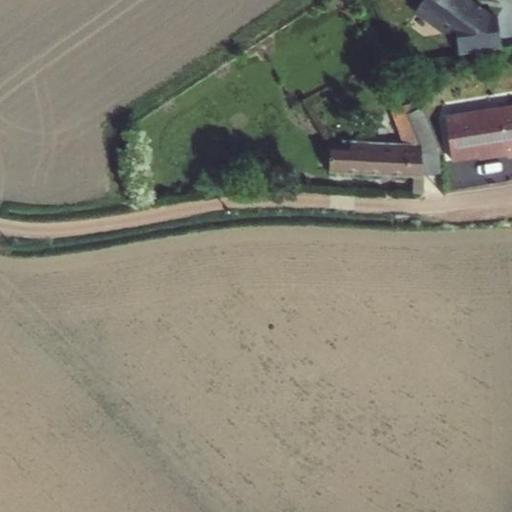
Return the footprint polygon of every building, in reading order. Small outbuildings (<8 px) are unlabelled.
[(490,19),(461,0),(423,0),(415,14),(429,23),(440,22),(442,36),(455,34),(458,57),(501,50),(496,18),(490,19)] [(390,109),(398,130),(415,125),(409,103),(390,109)] [(511,105),(444,116),(451,159),(507,150),(508,155),(511,154),(511,105)] [(402,144),(420,144),(415,125),(398,130),(402,144)] [(420,144),(402,144),(342,141),(341,146),(329,146),(327,171),(411,175),(411,192),(423,193),(423,173),(420,144)]
